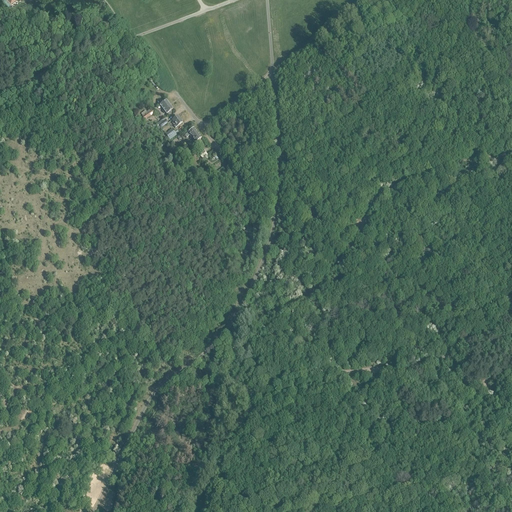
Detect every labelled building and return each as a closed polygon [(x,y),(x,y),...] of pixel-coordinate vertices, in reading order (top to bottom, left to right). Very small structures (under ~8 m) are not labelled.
[(166,114),(172,109),(166,101),(160,106),(163,110),(162,111),(163,113),(165,112),(166,114)] [(151,110),(142,116),(144,120),(153,114),(151,110)] [(175,128),(182,123),(177,116),(172,120),(173,122),(172,123),(174,125),(175,124),(176,125),(174,126),(175,128)] [(160,126),(161,128),(168,124),(167,122),(165,120),(158,125),(160,126)] [(192,138),(198,134),(194,128),(184,136),(184,137),(185,136),(186,138),(189,135),(192,138)] [(172,129),(166,134),(168,138),(170,140),(179,133),(177,131),(175,133),(172,129)] [(201,138),(198,134),(192,138),(195,143),(201,138)] [(199,155),(202,159),(207,155),(204,151),(203,150),(198,154),(199,155)]
